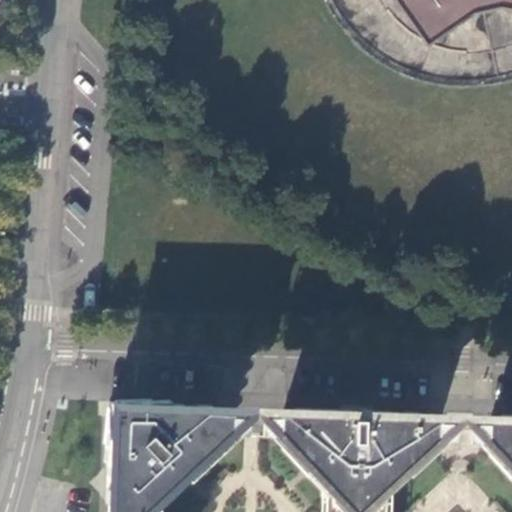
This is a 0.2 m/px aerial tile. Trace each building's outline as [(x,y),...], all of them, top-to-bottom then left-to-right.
[(493,6),(511,9),(511,0),(385,0),(418,47),(464,12),(493,6)] [(160,407),(160,403),(129,402),(127,433),(133,433),(160,407)] [(219,423),(220,405),(176,403),(160,403),(160,407),(133,433),(127,433),(125,503),(127,502),(126,511),(174,511),(168,505),(236,442),(225,430),(219,423)] [(225,430),(245,431),(240,425),(240,406),(220,405),(219,423),(225,430)] [(259,432),(260,406),(246,406),(245,431),(247,431),(259,432)] [(284,428),(285,407),(260,406),(259,432),(259,433),(276,434),(276,433),(284,428)] [(427,432),(428,412),(320,408),(285,407),(284,428),(276,433),(300,459),(301,459),(312,470),(311,471),(324,485),(323,498),(331,498),(330,511),(384,511),(385,485),(435,439),(427,432)] [(492,434),(492,414),(428,412),(427,432),(435,439),(483,441),(492,434)] [(511,415),(492,414),(492,434),(483,441),(511,472),(511,415)] [(247,431),(245,431),(225,430),(236,442),(247,431)]
